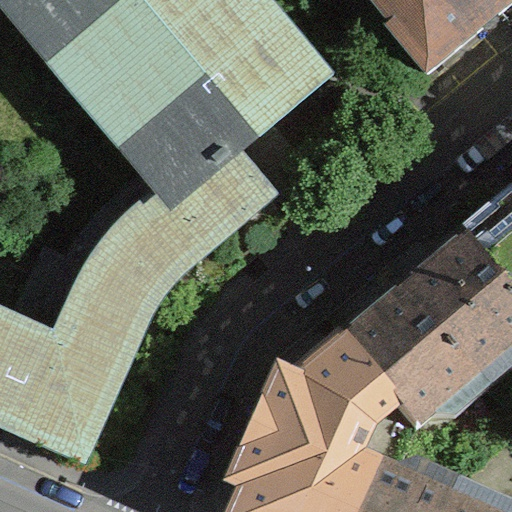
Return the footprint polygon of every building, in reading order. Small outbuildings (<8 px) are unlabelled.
[(265,201),(271,208),(325,163),(379,117),(361,96),(331,120),(306,91),(319,80),(251,0),(4,0),(150,175),(97,224),(63,274),(37,332),(0,315),(0,422),(82,459),(156,300),(265,201)] [(511,0),(370,0),(393,27),(389,30),(426,75),(511,2),(511,0)] [(466,238),(511,292),(511,193),(491,212),(493,215),(467,236),(466,238)] [(479,376),(511,347),(511,292),(466,238),(405,288),(479,376)] [(479,376),(405,288),(345,339),(399,405),(418,427),(479,376)] [(358,457),(371,427),(399,405),(345,339),(298,377),(295,385),(282,379),(236,481),(249,487),(237,511),(358,511),(379,467),(358,457)] [(445,511),(451,499),(379,467),(358,511),(445,511)] [(480,511),(451,499),(445,511),(480,511)]
